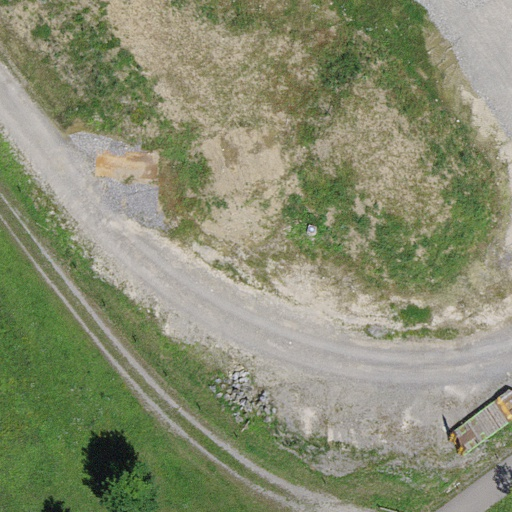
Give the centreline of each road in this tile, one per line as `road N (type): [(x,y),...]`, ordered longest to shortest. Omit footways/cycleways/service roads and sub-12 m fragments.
road 1 (track): [(0,90),(45,153),(184,302),(333,373),(476,372),(511,355)]
road 2 (track): [(332,511),(227,471),(96,328),(0,186)]
